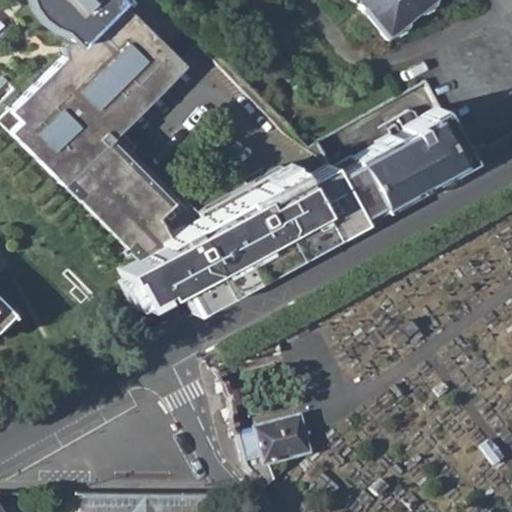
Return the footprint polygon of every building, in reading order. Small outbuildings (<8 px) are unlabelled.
[(29,0),(73,44),(0,117),(0,124),(59,185),(65,179),(116,129),(181,64),(165,48),(116,0),(29,0)] [(116,0),(165,48),(182,31),(151,0),(116,0)] [(349,0),(350,1),(352,1),(356,7),(355,8),(379,38),(401,24),(402,20),(414,10),(418,10),(429,2),(429,0),(349,0)] [(427,112),(433,122),(443,117),(437,107),(427,112)] [(355,220),(414,188),(437,175),(466,159),(443,117),(433,122),(427,112),(326,167),(351,214),(355,220)] [(217,288),(351,214),(326,167),(324,163),(296,178),(289,182),(284,172),(281,166),(197,212),(199,216),(171,232),(155,215),(174,197),(129,152),(134,147),(116,129),(65,179),(128,243),(140,255),(115,268),(121,278),(124,276),(139,304),(175,284),(189,311),(220,294),(217,288)] [(291,169),(284,172),(289,182),(296,178),(291,169)] [(59,185),(122,248),(128,243),(65,179),(59,185)] [(217,288),(220,294),(228,290),(355,220),(351,214),(217,288)] [(296,323),(278,332),(284,342),(301,333),(299,328),(296,323)] [(210,367),(211,370),(239,362),(250,359),(281,351),(274,334),(210,367)] [(85,370),(81,364),(65,374),(68,379),(85,370)] [(302,437),(296,415),(227,433),(228,438),(231,437),(240,467),(243,470),(306,455),(303,443),(302,437)] [(171,511),(172,493),(88,492),(87,511),(171,511)] [(0,511),(21,511),(10,495),(0,501),(0,511)]
